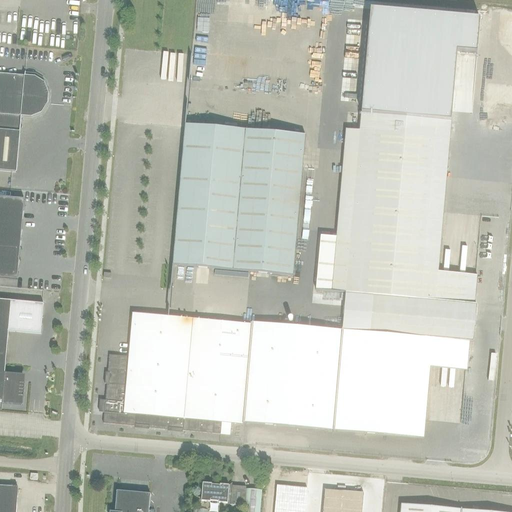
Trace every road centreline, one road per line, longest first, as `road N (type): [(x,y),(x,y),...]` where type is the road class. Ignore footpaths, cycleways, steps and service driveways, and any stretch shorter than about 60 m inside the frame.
road 1 (secondary): [(67,439),(105,0)]
road 2 (unclassified): [(67,439),(497,477)]
road 3 (unclassified): [(497,477),(511,313)]
